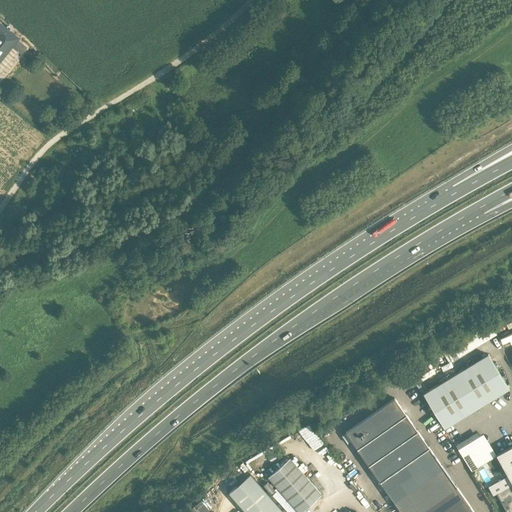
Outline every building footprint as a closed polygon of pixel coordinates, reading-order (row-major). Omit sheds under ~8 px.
[(20,39),(3,25),(0,23),(0,62),(13,47),(22,54),(27,47),(19,40),(20,39)] [(454,344),(461,355),(498,333),(491,321),(454,344)] [(488,354),(423,394),(444,429),(509,389),(488,354)] [(346,432),(394,501),(401,511),(474,511),(395,398),(346,432)] [(460,446),(471,469),(498,456),(486,433),(460,446)] [(300,511),(321,495),(313,486),(289,459),(268,477),(297,511),(300,511)] [(251,473),(229,492),(245,511),(257,511),(273,499),(251,473)] [(511,511),(511,484),(497,493),(507,511),(511,511)] [(284,511),(273,499),(257,511),(284,511)] [(208,511),(210,511),(202,502),(197,506),(201,511),(208,511)]
